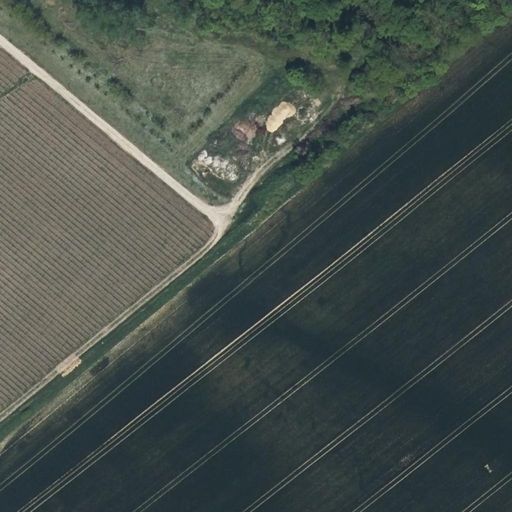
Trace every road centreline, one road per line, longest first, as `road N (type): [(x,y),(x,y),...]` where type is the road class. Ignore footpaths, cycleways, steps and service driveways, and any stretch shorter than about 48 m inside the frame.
road 1 (track): [(0,41),(219,223),(214,241),(0,416)]
road 2 (track): [(219,223),(381,39)]
